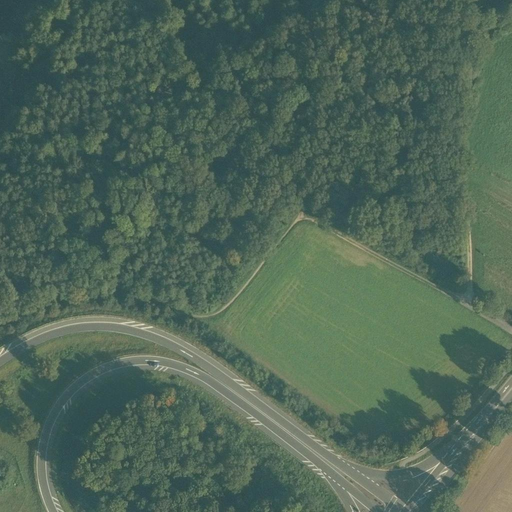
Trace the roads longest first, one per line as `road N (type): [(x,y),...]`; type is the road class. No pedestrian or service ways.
road 1 (motorway): [(53,511),(41,462),(56,410),(93,375),(128,363),(157,363),(209,382),(330,474)]
road 2 (motorway): [(340,467),(193,358),(140,335),(72,330),(0,364)]
road 3 (track): [(301,213),(471,307)]
road 4 (track): [(471,307),(453,134)]
road 5 (motorway): [(485,420),(403,476),(340,467)]
road 6 (track): [(453,134),(497,0)]
